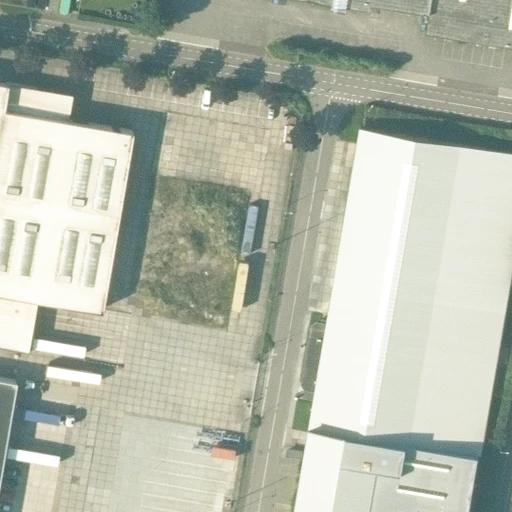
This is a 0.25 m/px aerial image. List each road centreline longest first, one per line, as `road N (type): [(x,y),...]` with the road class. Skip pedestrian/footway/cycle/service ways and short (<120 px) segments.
road 1 (unclassified): [(260,511),(331,85)]
road 2 (unclassified): [(331,85),(0,29)]
road 3 (unknown): [(57,511),(122,420),(151,360),(180,339)]
road 4 (unclassified): [(511,113),(331,85)]
